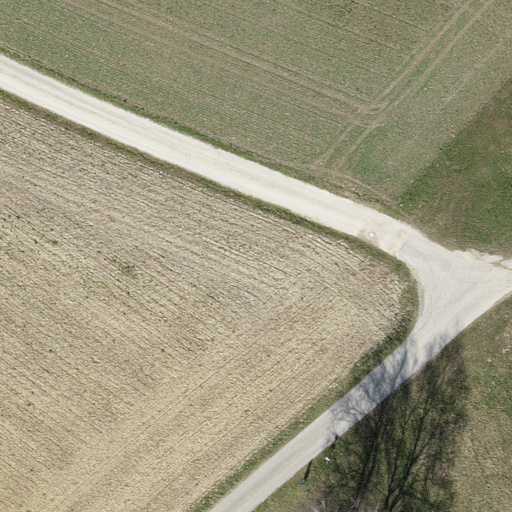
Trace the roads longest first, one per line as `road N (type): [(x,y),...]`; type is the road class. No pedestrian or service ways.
road 1 (track): [(0,68),(392,231),(447,259),(477,293)]
road 2 (track): [(223,511),(477,293)]
